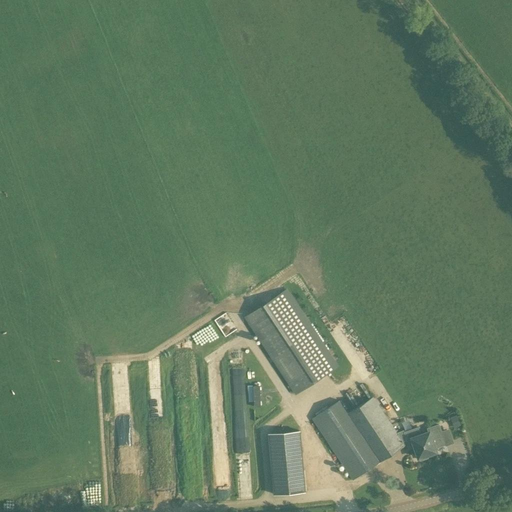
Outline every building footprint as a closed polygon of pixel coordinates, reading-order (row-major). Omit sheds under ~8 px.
[(245,318),(296,393),(325,373),(274,298),(245,318)] [(348,413),(339,400),(312,419),(353,480),(405,445),(403,442),(397,432),(373,397),(348,413)] [(451,417),(455,427),(461,425),(457,414),(451,417)] [(403,430),(397,432),(403,442),(412,439),(418,458),(436,452),(435,448),(445,445),(438,425),(427,429),(429,432),(420,435),(418,427),(404,432),(403,430)] [(303,472),(272,474),(274,494),(305,492),(303,472)]
